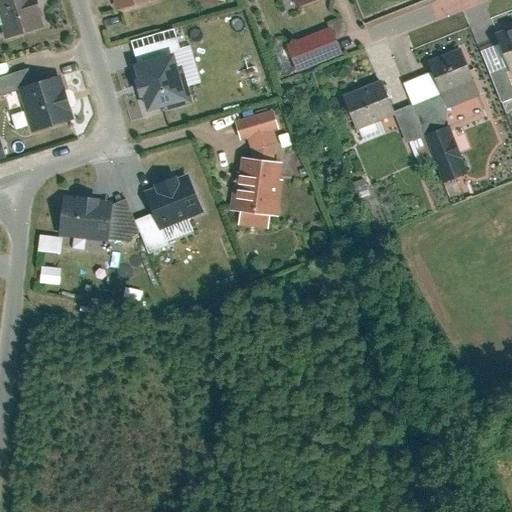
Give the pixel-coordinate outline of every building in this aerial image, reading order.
[(39,0),(0,0),(0,19),(5,36),(47,23),(39,0)] [(111,0),(114,8),(145,0),(111,0)] [(511,24),(494,32),(511,72),(511,71),(511,24)] [(296,71),(342,52),(330,25),(285,44),(296,71)] [(461,44),(427,58),(441,93),(476,78),(461,44)] [(147,114),(187,103),(172,56),(133,68),(137,82),(134,83),(139,99),(142,98),(147,114)] [(60,74),(18,87),(31,130),(73,117),(60,74)] [(341,98),(356,130),(394,113),(380,81),(341,98)] [(430,152),(442,183),(470,172),(450,124),(420,136),(426,150),(417,153),(419,156),(430,152)] [(236,153),(229,207),(276,214),(284,160),(236,153)] [(447,182),(452,196),(463,191),(458,178),(447,182)] [(162,226),(199,210),(186,179),(149,195),(162,226)] [(58,234),(107,240),(112,198),(63,193),(58,234)] [(40,233),(38,250),(61,253),(63,236),(40,233)] [(43,264),(40,281),(59,284),(62,267),(43,264)]
